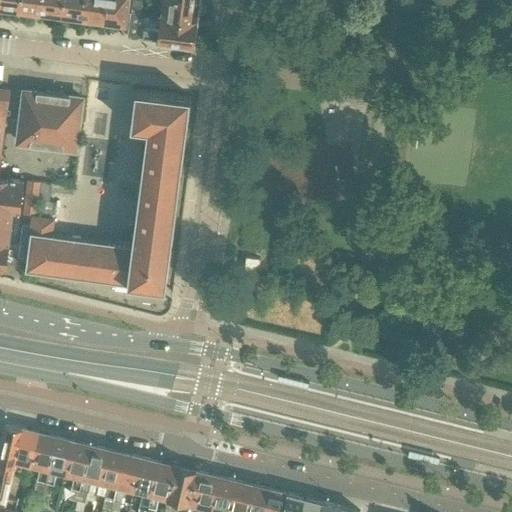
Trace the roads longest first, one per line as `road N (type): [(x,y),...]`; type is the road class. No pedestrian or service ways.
road 1 (secondary): [(0,368),(511,488)]
road 2 (secondary): [(511,424),(160,344)]
road 3 (residential): [(225,75),(198,277),(160,344)]
road 4 (residential): [(225,75),(0,46)]
road 5 (residential): [(193,451),(387,499)]
road 6 (residential): [(0,401),(193,451)]
road 7 (secondary): [(160,344),(0,312)]
